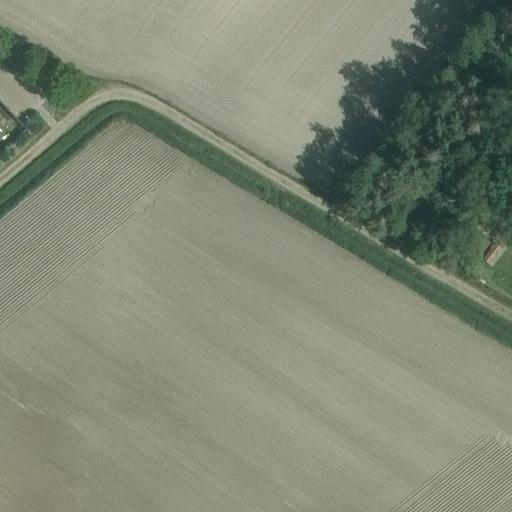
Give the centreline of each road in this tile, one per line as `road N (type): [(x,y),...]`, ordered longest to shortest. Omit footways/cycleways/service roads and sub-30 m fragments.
road 1 (track): [(322,206),(137,94),(100,99),(59,130)]
road 2 (track): [(511,317),(322,206)]
